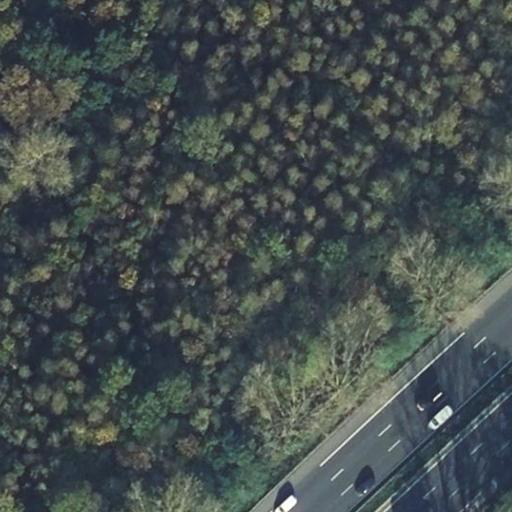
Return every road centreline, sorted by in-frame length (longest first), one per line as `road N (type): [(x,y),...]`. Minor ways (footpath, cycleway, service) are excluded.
road 1 (motorway): [(511,324),(311,511)]
road 2 (motorway): [(419,511),(511,425)]
